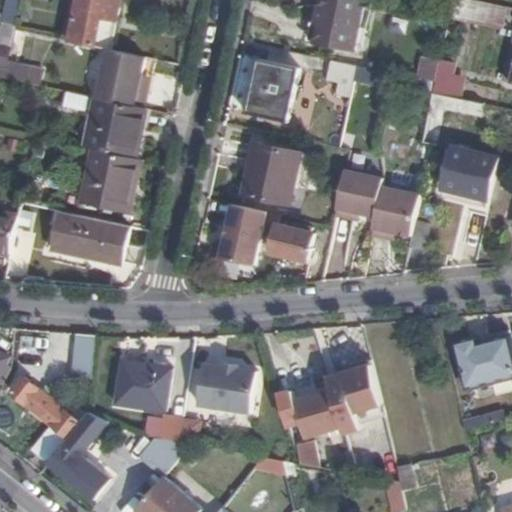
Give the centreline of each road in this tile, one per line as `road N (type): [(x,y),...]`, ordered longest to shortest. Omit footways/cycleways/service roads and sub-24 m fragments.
road 1 (residential): [(511,290),(154,314)]
road 2 (residential): [(224,0),(154,314)]
road 3 (residential): [(154,314),(0,304)]
